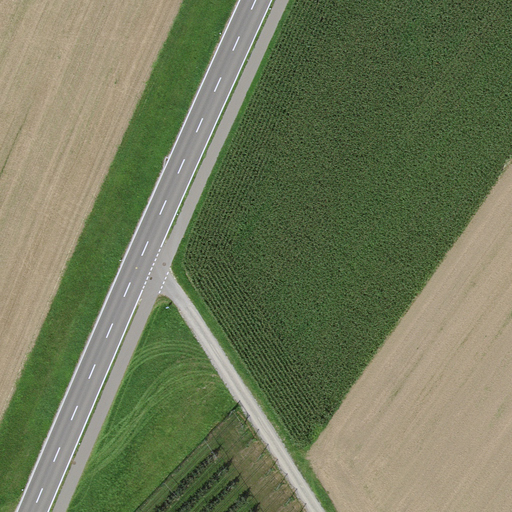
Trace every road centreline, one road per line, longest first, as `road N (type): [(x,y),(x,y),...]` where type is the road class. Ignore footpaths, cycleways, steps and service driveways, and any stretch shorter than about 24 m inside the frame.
road 1 (tertiary): [(34,511),(258,0)]
road 2 (track): [(316,511),(161,271),(141,262)]
